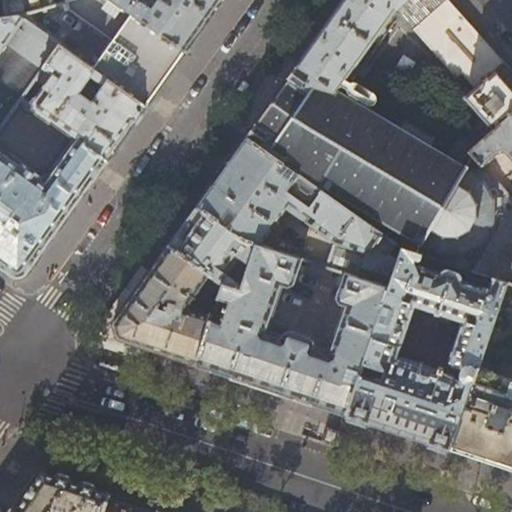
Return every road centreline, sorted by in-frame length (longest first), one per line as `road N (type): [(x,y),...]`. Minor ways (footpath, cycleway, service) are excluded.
road 1 (secondary): [(9,379),(409,511)]
road 2 (residential): [(279,0),(45,331)]
